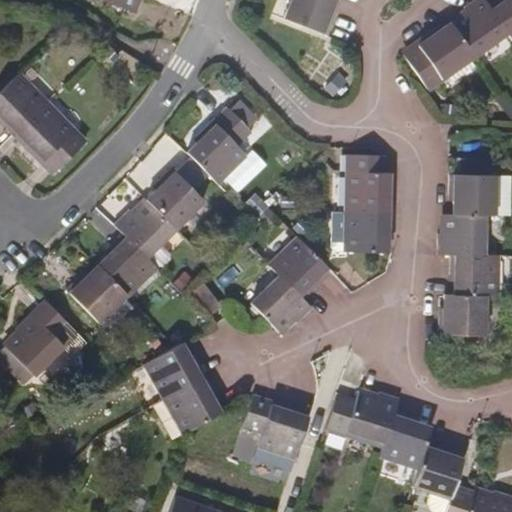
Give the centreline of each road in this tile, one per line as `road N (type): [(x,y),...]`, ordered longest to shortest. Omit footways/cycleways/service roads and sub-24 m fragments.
road 1 (residential): [(208,20),(138,127),(20,240),(0,227)]
road 2 (residential): [(208,20),(303,124),(386,119)]
road 3 (residential): [(406,292),(399,364),(445,396),(501,385)]
road 4 (residential): [(386,119),(417,163),(406,292)]
road 5 (residential): [(406,292),(259,366)]
road 6 (residential): [(386,119),(386,0)]
